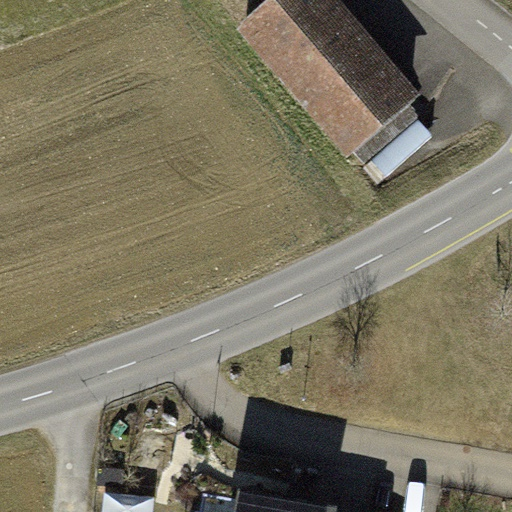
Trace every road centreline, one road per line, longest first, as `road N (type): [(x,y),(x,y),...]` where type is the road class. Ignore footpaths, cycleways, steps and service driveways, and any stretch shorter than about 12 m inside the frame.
road 1 (residential): [(511,475),(273,431),(225,401),(181,343)]
road 2 (tertiary): [(511,181),(361,267),(181,343)]
road 3 (residential): [(82,380),(72,511)]
